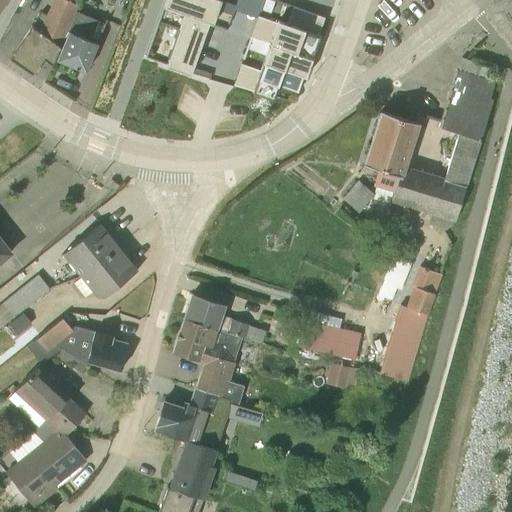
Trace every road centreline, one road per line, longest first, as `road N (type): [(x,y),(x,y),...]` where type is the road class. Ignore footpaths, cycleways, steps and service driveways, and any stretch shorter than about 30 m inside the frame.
road 1 (unclassified): [(190,158),(120,442),(71,511)]
road 2 (track): [(447,511),(511,253)]
road 3 (tertiary): [(0,75),(93,140),(190,158)]
road 4 (residential): [(318,99),(394,61),(464,8)]
road 5 (unknown): [(190,158),(231,35),(227,0)]
road 6 (tertiary): [(190,158),(259,149),(289,133),(318,99)]
